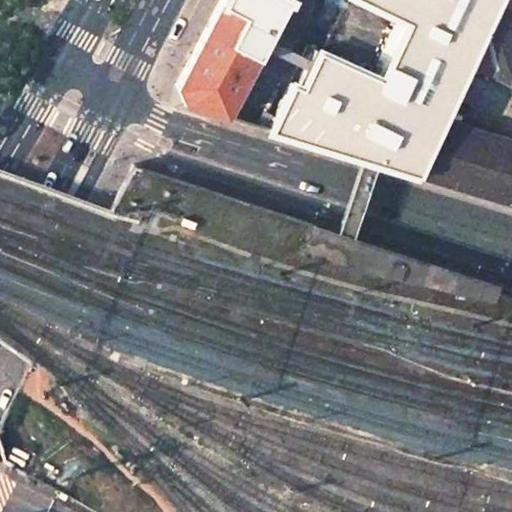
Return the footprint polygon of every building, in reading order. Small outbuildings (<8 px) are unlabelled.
[(219,0),(175,84),(184,104),(225,116),(262,45),(266,37),(285,0),(219,0)] [(343,0),(318,49),(312,46),(307,58),(304,65),(295,83),(290,81),(274,116),(263,111),(256,125),(360,157),(377,162),(417,174),(442,119),(468,64),(497,0),(343,0)] [(511,0),(497,0),(468,64),(511,84),(511,0)] [(285,47),(266,37),(262,45),(281,54),(304,65),(307,58),(290,50),(285,47)] [(511,140),(442,119),(417,174),(511,202),(511,140)] [(337,231),(353,237),(370,186),(377,162),(360,157),(353,181),(337,231)] [(496,284),(314,224),(306,247),(489,306),(496,284)] [(16,448),(0,449),(0,452),(4,463),(14,468),(27,475),(36,460),(16,448)]
